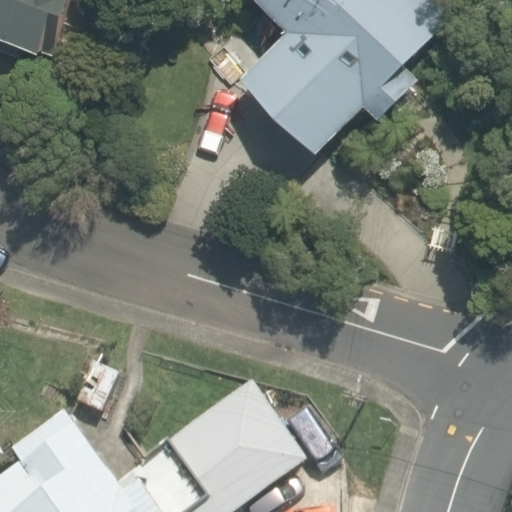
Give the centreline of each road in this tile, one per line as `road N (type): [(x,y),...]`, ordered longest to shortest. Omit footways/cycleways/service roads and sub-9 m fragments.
road 1 (residential): [(511,398),(425,349),(0,212)]
road 2 (residential): [(452,511),(511,402)]
